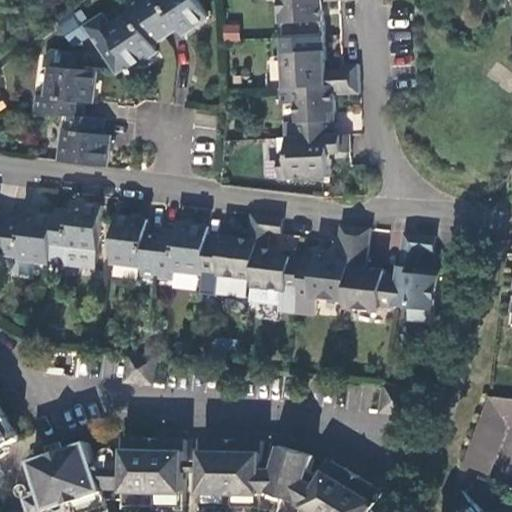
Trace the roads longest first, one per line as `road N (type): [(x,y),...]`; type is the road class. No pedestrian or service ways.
road 1 (residential): [(0,354),(63,396),(396,439)]
road 2 (residential): [(380,213),(166,188)]
road 3 (residential): [(380,213),(369,0)]
road 4 (residential): [(166,188),(0,168)]
road 5 (residential): [(511,226),(380,213)]
